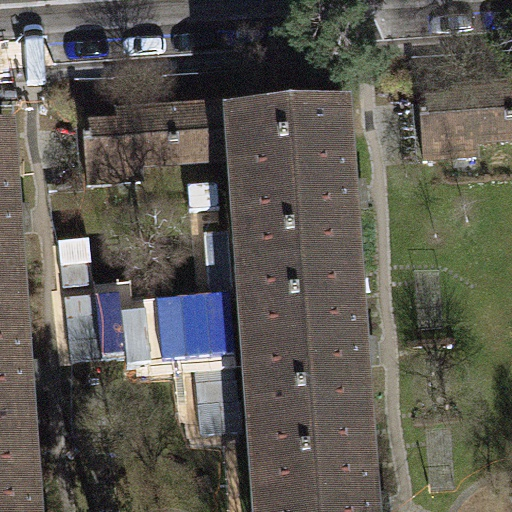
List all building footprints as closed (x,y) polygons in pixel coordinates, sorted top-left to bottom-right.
[(477,142),(511,140),(511,87),(453,91),(454,100),(420,102),(423,162),(478,159),(477,142)] [(141,168),(240,161),(237,125),(251,124),(250,109),(118,117),(119,125),(84,127),(88,188),(142,185),(141,168)] [(244,226),(249,284),(356,277),(344,117),(251,124),(237,125),(240,161),(241,187),(233,188),(235,226),(244,226)] [(0,302),(21,301),(10,143),(0,143),(0,302)] [(255,381),(260,439),(367,431),(356,277),(249,284),(253,343),(244,344),(247,382),(255,381)] [(0,458),(32,457),(21,301),(0,302),(0,458)] [(372,511),(367,431),(260,439),(264,499),(255,500),(256,511),(372,511)] [(0,511),(35,511),(32,457),(0,458),(0,511)]
